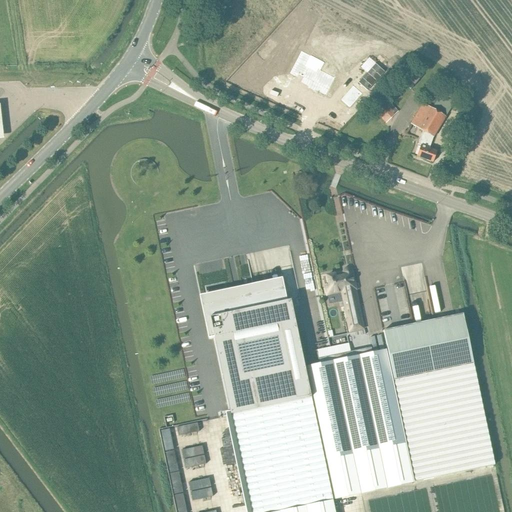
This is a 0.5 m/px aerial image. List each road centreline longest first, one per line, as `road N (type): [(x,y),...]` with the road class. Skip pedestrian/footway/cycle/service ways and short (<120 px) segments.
road 1 (tertiary): [(511,223),(213,111),(182,92)]
road 2 (tertiary): [(0,197),(121,70)]
